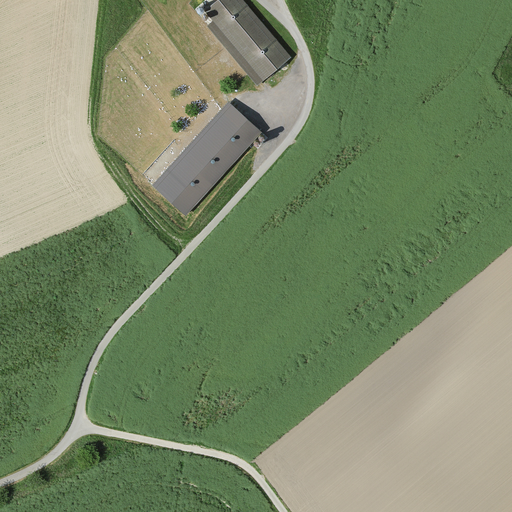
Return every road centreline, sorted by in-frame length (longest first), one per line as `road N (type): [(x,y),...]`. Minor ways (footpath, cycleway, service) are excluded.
road 1 (track): [(75,425),(93,362),(113,329),(302,120),(311,85),(305,53),(264,0)]
road 2 (track): [(283,511),(254,473),(231,458),(75,425)]
